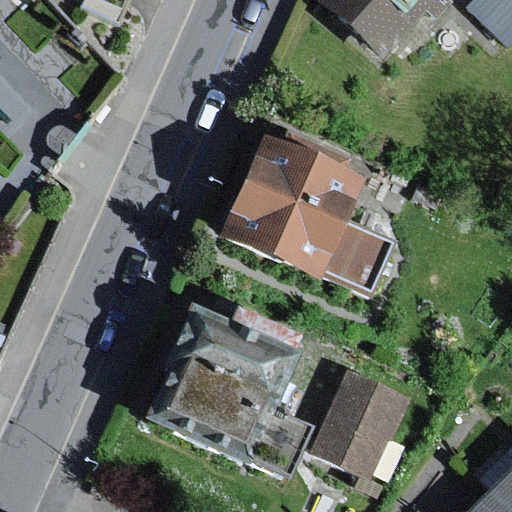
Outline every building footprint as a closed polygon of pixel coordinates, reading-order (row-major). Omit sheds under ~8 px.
[(132,0),(77,0),(83,2),(80,11),(120,27),(132,0)] [(313,0),(307,7),(374,66),(418,16),(432,29),(448,11),(435,0),(313,0)] [(511,7),(504,0),(475,0),(464,11),(506,50),(511,44),(511,7)] [(359,189),(257,145),(212,246),(313,290),(319,278),(365,298),(385,251),(340,232),(359,189)] [(222,332),(187,317),(139,428),(282,489),(305,437),(266,421),(298,347),(229,317),(222,332)] [(343,379),(307,457),(368,484),(404,406),(343,379)] [(511,511),(511,475),(474,511),(511,511)]
